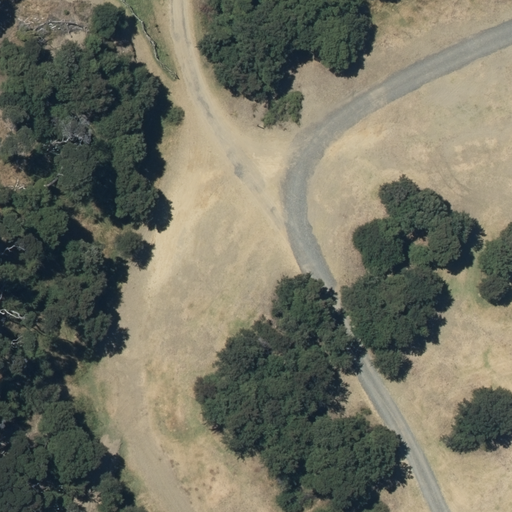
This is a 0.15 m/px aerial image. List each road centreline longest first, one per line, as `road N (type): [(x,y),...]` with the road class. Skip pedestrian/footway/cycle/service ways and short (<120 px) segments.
road 1 (track): [(511,14),(253,132),(165,223),(147,388),(185,511)]
road 2 (track): [(205,0),(212,71),(253,132),(434,511)]
